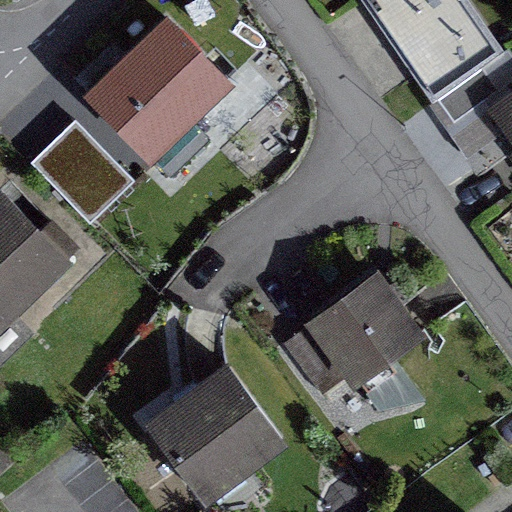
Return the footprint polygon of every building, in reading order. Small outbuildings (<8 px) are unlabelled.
[(482,39),(454,0),(364,0),(422,83),(482,39)] [(227,86),(163,20),(84,96),(148,162),(150,160),(168,178),(206,141),(188,123),(227,86)] [(495,92),(479,69),(434,101),(451,124),(495,92)] [(511,92),(487,110),(511,144),(511,92)] [(78,118),(32,162),(75,206),(120,163),(78,118)] [(34,293),(66,262),(0,194),(0,358),(27,332),(1,306),(24,283),(34,293)] [(393,287),(382,294),(371,279),(281,344),(319,396),(341,380),(324,356),(331,351),(354,383),(356,382),(376,409),(418,398),(389,358),(415,339),(393,309),(403,301),(393,287)] [(200,498),(277,440),(226,371),(199,392),(196,388),(173,405),(176,409),(149,429),(200,498)]
